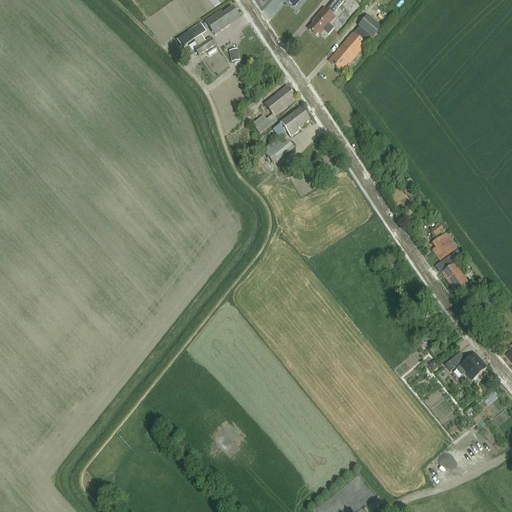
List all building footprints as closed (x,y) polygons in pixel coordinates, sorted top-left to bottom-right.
[(284,0),(294,8),(300,2),(301,3),(303,0),(284,0)] [(315,24),(309,30),(316,37),(318,34),(320,36),(324,32),(328,36),(335,29),(330,25),(335,19),(332,16),(344,2),(345,0),(335,0),(326,11),(324,9),(313,23),(315,24)] [(206,22),(215,36),(237,20),(235,18),(238,16),(232,8),(223,14),(221,12),(206,22)] [(353,35),(352,35),(329,62),(339,71),(341,68),(344,70),(349,64),(350,65),(366,46),(365,46),(372,38),(373,39),(382,29),(368,17),(359,27),(360,28),(353,35)] [(202,23),(177,40),(182,48),(207,31),(202,23)] [(216,45),(212,38),(196,49),(200,56),(216,45)] [(229,50),(231,61),(239,59),(236,48),(229,50)] [(278,122),(274,117),(287,107),(285,104),(294,97),(288,89),(286,91),(284,89),(264,105),(273,116),(267,121),(264,118),(253,126),(260,136),(278,122)] [(273,165),(294,148),(283,134),(286,132),(290,138),(300,131),(299,129),(310,121),(300,109),(279,124),(279,125),(271,131),(278,139),(262,150),(273,165)] [(435,237),(444,231),(440,226),(431,232),(435,237)] [(440,262),(456,251),(446,236),(433,244),(436,249),(433,251),(440,262)] [(468,284),(456,267),(463,262),(458,253),(445,262),(450,269),(441,275),(455,294),(457,292),(459,295),(467,289),(465,286),(468,284)] [(478,286),(471,293),(477,299),(484,293),(478,286)] [(502,311),(490,296),(480,303),(492,319),(502,311)] [(465,361),(460,355),(445,368),(451,374),(465,361)] [(487,369),(475,355),(457,371),(457,372),(454,375),(459,380),(462,377),(465,375),(472,383),(487,369)] [(373,503),(376,508),(383,503),(380,498),(373,503)]
